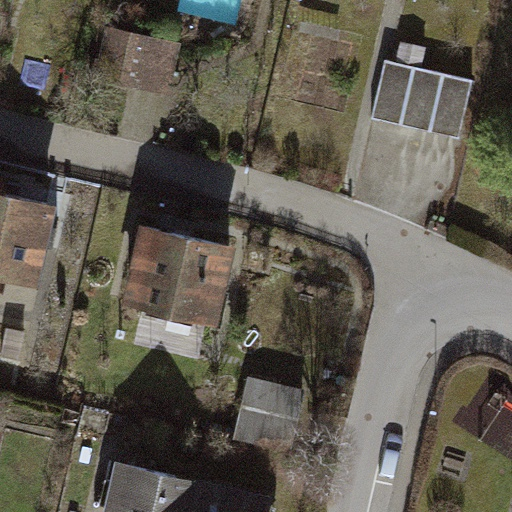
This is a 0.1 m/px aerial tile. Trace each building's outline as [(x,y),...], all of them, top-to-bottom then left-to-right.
[(173,94),(186,48),(121,29),(108,75),(173,94)] [(400,63),(388,118),(471,136),(483,81),(400,63)] [(0,278),(40,288),(59,208),(0,193),(0,278)] [(219,322),(235,247),(147,228),(131,303),(219,322)] [(303,448),(315,388),(257,377),(245,437),(303,448)] [(271,511),(275,499),(124,465),(113,511),(271,511)]
